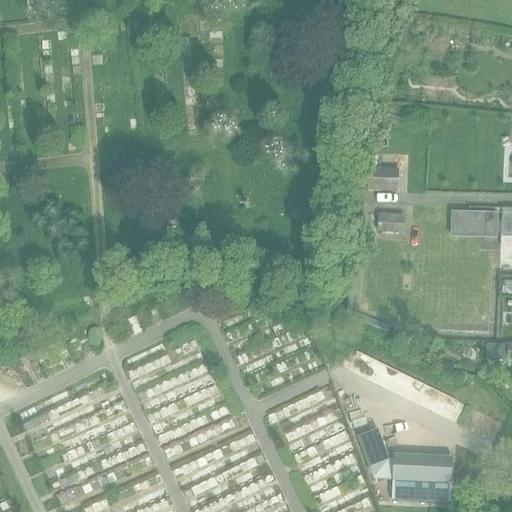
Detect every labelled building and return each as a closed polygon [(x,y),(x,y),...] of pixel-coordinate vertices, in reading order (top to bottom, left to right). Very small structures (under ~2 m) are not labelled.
[(387,108),(385,125),(398,127),(400,110),(387,108)] [(398,170),(368,169),(368,191),(397,192),(398,170)] [(511,209),(503,209),(502,236),(511,236),(511,209)] [(452,212),(451,237),(498,238),(499,214),(452,212)] [(380,216),(378,232),(403,234),(404,217),(380,216)] [(486,345),(485,360),(507,361),(508,346),(486,345)] [(371,481),(392,482),(394,460),(387,460),(376,428),(356,435),(371,481)] [(433,457),(420,457),(414,456),(414,458),(400,457),(400,456),(394,455),(394,460),(392,482),(391,501),(434,503),(437,504),(450,504),(451,485),(452,477),(452,464),(453,458),(433,457)]
